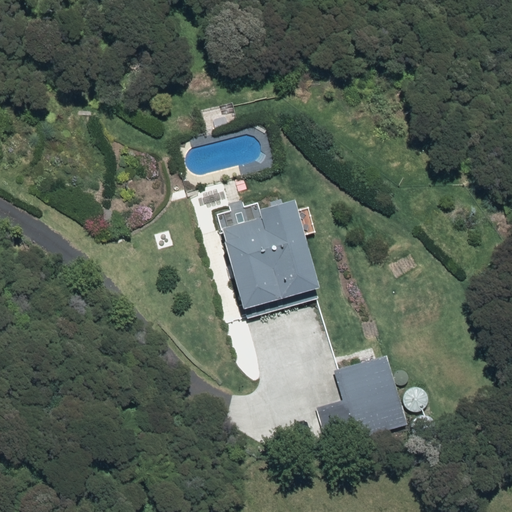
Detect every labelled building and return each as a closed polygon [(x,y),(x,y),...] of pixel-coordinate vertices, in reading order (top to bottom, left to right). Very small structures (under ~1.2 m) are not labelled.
[(271,216),(228,227),(251,307),(275,301),(279,313),(333,298),(304,198),(270,208),(271,216)] [(122,211),(93,228),(103,247),(138,240),(122,211)] [(412,218),(404,225),(410,231),(417,224),(412,218)] [(372,263),(358,294),(387,306),(400,275),(372,263)] [(469,317),(487,363),(501,357),(481,312),(469,317)] [(345,400),(318,407),(329,448),(412,424),(391,355),(337,370),(345,400)]
